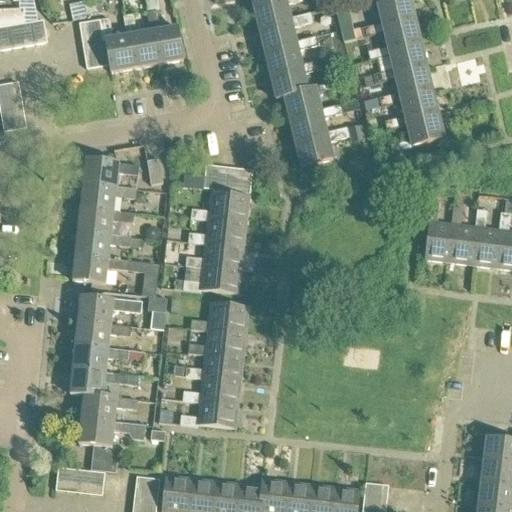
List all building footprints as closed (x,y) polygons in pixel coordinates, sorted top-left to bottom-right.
[(0,0),(0,31),(9,30),(20,28),(24,28),(24,13),(0,13),(0,5),(6,5),(5,0),(0,0)] [(143,0),(146,16),(159,14),(157,0),(143,0)] [(291,24),(291,22),(287,8),(307,3),(306,0),(283,0),(284,1),(253,9),(259,32),(291,24)] [(95,1),(79,4),(81,16),(98,13),(95,1)] [(381,28),(361,33),(352,35),(350,28),(340,30),(344,47),(383,37),(383,35),(416,27),(410,2),(377,10),(381,28)] [(154,35),(159,69),(184,65),(178,31),(160,34),(156,14),(147,16),(150,36),(154,35)] [(291,24),(259,32),(264,55),(297,47),(296,45),(293,31),(312,26),(310,17),(291,22),(291,24)] [(154,35),(150,36),(136,38),(133,18),(123,20),(126,40),(129,39),(135,73),(159,69),(154,35)] [(111,77),(135,73),(129,39),(126,40),(113,42),(109,22),(102,24),(104,35),(106,47),(108,58),(109,70),(111,77)] [(31,26),(35,49),(47,47),(43,24),(37,25),(31,26)] [(78,28),(80,39),(104,35),(102,24),(78,28)] [(28,27),(24,28),(20,28),(24,51),(35,49),(31,26),(28,27)] [(383,35),(383,37),(387,51),(367,56),(369,66),(379,63),(389,61),(389,59),(422,51),(416,27),(383,35)] [(20,28),(9,30),(13,53),(24,51),(20,28)] [(9,30),(0,31),(0,46),(1,55),(13,53),(9,30)] [(80,39),(82,51),(106,47),(104,35),(80,39)] [(316,40),(296,45),(297,47),(264,55),(270,79),(303,71),(302,69),(299,54),(318,50),(316,40)] [(82,51),(84,62),(108,58),(106,47),(82,51)] [(379,63),(383,77),(373,79),(375,88),(395,84),(394,81),(427,73),(422,51),(389,59),(389,61),(379,63)] [(84,62),(86,74),(109,70),(108,58),(84,62)] [(303,71),(270,79),(276,104),(284,103),(309,96),(309,94),(305,78),(324,73),(322,64),(302,69),(303,71)] [(394,81),(395,84),(398,97),(378,102),(381,111),(400,107),(400,105),(433,96),(427,73),(394,81)] [(365,91),(375,88),(373,79),(363,81),(365,91)] [(314,93),(309,94),(309,96),(284,103),(289,123),(322,115),(321,113),(318,99),(338,95),(335,85),(314,90),(314,93)] [(0,101),(21,98),(19,87),(0,90),(0,101)] [(400,105),(400,107),(404,121),(384,125),(386,135),(406,130),(405,128),(439,120),(433,96),(400,105)] [(0,113),(23,109),(21,98),(0,101),(0,113)] [(357,105),(341,108),(343,118),(359,114),(357,105)] [(341,108),(321,113),(322,115),(289,123),(295,147),(328,139),(327,137),(324,122),(343,118),(341,108)] [(24,120),(23,109),(0,113),(0,114),(2,124),(24,120)] [(24,120),(2,124),(4,135),(26,131),(24,120)] [(405,128),(406,130),(409,144),(390,149),(392,158),(413,153),(413,151),(444,143),(439,120),(405,128)] [(361,129),(347,133),(351,148),(365,145),(361,129)] [(328,139),(295,147),(301,172),(334,164),(329,146),(349,141),(347,132),(327,137),(328,139)] [(139,170),(86,164),(83,189),(116,192),(118,177),(138,179),(139,170)] [(163,188),(159,164),(147,165),(151,190),(163,188)] [(252,175),(206,170),(204,192),(249,197),(252,175)] [(116,192),(83,189),(80,212),(114,216),(115,201),(136,204),(137,196),(137,194),(116,192)] [(136,204),(135,206),(145,207),(146,197),(137,196),(136,204)] [(247,226),(250,201),(211,197),(209,215),(192,213),(191,223),(208,225),(209,222),(247,226)] [(454,229),(451,229),(437,227),(440,203),(430,202),(427,227),(430,227),(425,264),(449,267),(454,229)] [(500,217),(498,234),(501,235),(496,273),(511,274),(511,236),(508,236),(510,218),(511,218),(511,205),(506,205),(504,218),(500,217)] [(80,212),(78,236),(111,240),(113,225),(133,228),(134,218),(114,216),(80,212)] [(454,229),(449,267),(473,270),(477,232),(474,231),(461,230),(463,213),(453,212),(451,229),(454,229)] [(477,232),(473,270),(496,273),(501,235),(498,234),(484,233),(486,216),(477,214),(474,231),(477,232)] [(209,222),(208,225),(207,239),(189,237),(188,247),(205,249),(206,246),(244,250),(247,226),(209,222)] [(145,235),(144,241),(148,244),(153,246),(158,242),(158,236),(155,232),(150,231),(145,235)] [(111,240),(78,236),(75,260),(109,264),(109,263),(110,249),(130,251),(131,242),(111,240)] [(206,246),(205,249),(204,262),(186,260),(185,271),(202,273),(203,270),(241,274),(244,250),(206,246)] [(126,275),(127,265),(109,263),(109,264),(75,260),(72,285),(106,289),(108,273),(126,275)] [(127,265),(126,275),(157,278),(158,269),(127,265)] [(203,270),(202,273),(201,287),(183,285),(182,295),(200,297),(201,294),(238,298),(241,274),(203,270)] [(81,301),(78,326),(111,329),(113,315),(141,318),(142,306),(113,303),(113,305),(81,301)] [(165,317),(167,303),(149,301),(147,315),(165,317)] [(246,338),(249,312),(211,308),(209,326),(191,324),(190,334),(207,336),(208,333),(246,338)] [(111,329),(78,326),(75,350),(109,353),(109,352),(110,338),(131,341),(132,331),(111,329)] [(208,333),(207,336),(206,350),(188,348),(187,358),(205,360),(205,357),(243,362),(246,338),(208,333)] [(109,353),(75,350),(73,374),(106,377),(106,376),(108,362),(128,364),(129,354),(109,352),(109,353)] [(205,357),(205,360),(203,374),(186,372),(185,382),(202,384),(202,381),(241,385),(243,362),(205,357)] [(73,374),(70,398),(84,400),(84,399),(104,401),(118,402),(119,388),(138,390),(139,380),(106,376),(106,377),(73,374)] [(202,381),(202,384),(201,398),(183,396),(182,406),(199,408),(200,405),(238,410),(241,385),(202,381)] [(84,399),(84,400),(81,423),(115,426),(116,411),(136,414),(137,404),(118,402),(104,401),(84,399)] [(200,405),(199,408),(198,421),(180,420),(179,429),(198,431),(198,429),(236,433),(238,410),(200,405)] [(158,419),(157,428),(172,430),(173,420),(158,419)] [(115,426),(81,423),(79,448),(94,449),(92,463),(91,474),(116,477),(117,466),(119,451),(112,450),(114,435),(133,438),(133,443),(144,444),(146,429),(115,426)] [(164,445),(165,436),(151,435),(150,444),(164,445)] [(511,445),(487,442),(484,467),(511,469),(511,445)] [(511,469),(484,467),(481,490),(511,493),(511,469)] [(68,495),(70,474),(58,472),(56,494),(68,495)] [(70,474),(68,495),(79,497),(81,475),(70,474)] [(92,476),(81,475),(79,497),(90,498),(92,476)] [(92,476),(90,498),(102,499),(104,477),(92,476)] [(188,511),(192,483),(167,480),(163,511),(188,511)] [(137,481),(136,493),(158,496),(159,484),(137,481)] [(212,511),(216,485),(192,483),(188,511),(212,511)] [(262,484),(262,491),(258,511),(284,511),(288,487),(262,484)] [(236,511),(240,488),(216,485),(212,511),(236,511)] [(308,511),(311,489),(288,487),(284,511),(308,511)] [(258,511),(262,491),(240,488),(236,511),(258,511)] [(366,488),(364,500),(387,502),(388,490),(366,488)] [(332,511),(335,492),(311,489),(308,511),(332,511)] [(511,511),(511,493),(481,490),(478,511),(511,511)] [(357,511),(359,495),(335,492),(332,511),(357,511)] [(136,493),(135,505),(157,507),(158,496),(136,493)] [(364,500),(363,511),(372,511),(385,511),(387,502),(364,500)]
